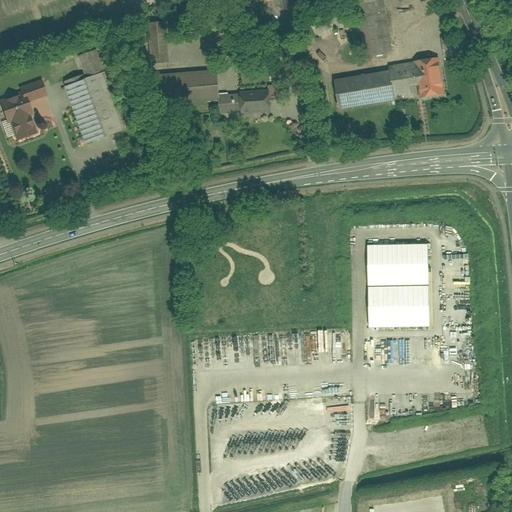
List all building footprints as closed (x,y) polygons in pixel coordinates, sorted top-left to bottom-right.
[(397,51),(388,0),(358,0),(369,56),(397,51)] [(316,23),(321,36),(340,27),(334,15),(316,23)] [(170,50),(169,23),(155,23),(155,33),(154,33),(155,51),(170,50)] [(445,37),(448,57),(460,55),(457,36),(445,37)] [(84,55),(92,78),(112,71),(104,49),(84,55)] [(445,66),(444,57),(419,61),(419,63),(395,67),(395,71),(399,93),(417,91),(416,86),(423,85),(425,98),(450,94),(448,85),(450,85),(447,65),(445,66)] [(221,70),(186,73),(188,103),(223,101),(223,96),(221,70)] [(92,78),(71,85),(92,144),(132,130),(112,71),(92,78)] [(395,71),(342,79),(346,109),(400,100),(399,93),(395,71)] [(50,94),(45,79),(22,87),(24,94),(27,101),(34,99),(50,94)] [(284,98),(283,85),(274,85),(274,89),(275,98),(284,98)] [(247,91),(248,112),(276,110),(275,98),(274,89),(247,91)] [(24,94),(3,101),(11,122),(14,121),(35,114),(38,113),(34,99),(27,101),(24,94)] [(224,112),(246,110),(245,94),(223,96),(223,101),(224,112)] [(35,114),(14,121),(20,139),(41,132),(35,114)] [(435,244),(369,245),(370,287),(435,286),(435,244)] [(435,286),(370,287),(370,327),(436,326),(435,286)]
